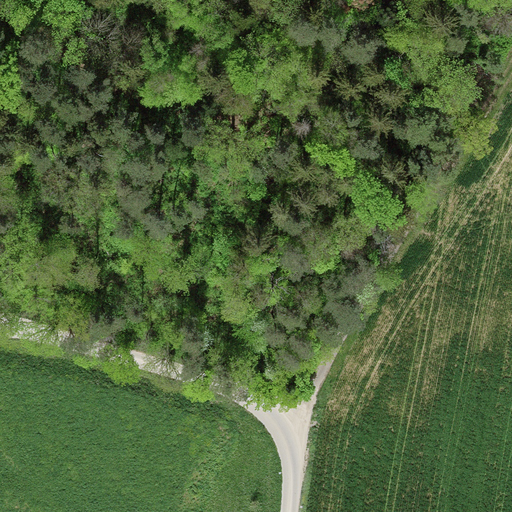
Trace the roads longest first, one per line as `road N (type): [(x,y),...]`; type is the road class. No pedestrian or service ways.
road 1 (track): [(287,426),(511,34)]
road 2 (track): [(0,321),(249,391),(287,426),(294,453),(290,511)]
